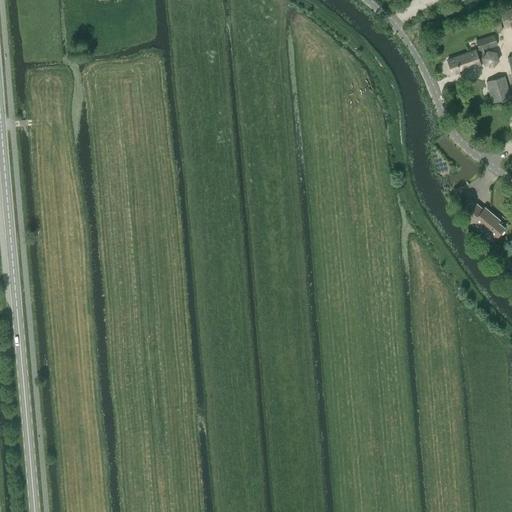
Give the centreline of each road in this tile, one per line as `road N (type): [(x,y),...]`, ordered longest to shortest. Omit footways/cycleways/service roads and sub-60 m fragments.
road 1 (tertiary): [(33,511),(0,113)]
road 2 (unclassified): [(511,179),(449,129),(414,54),(366,0)]
